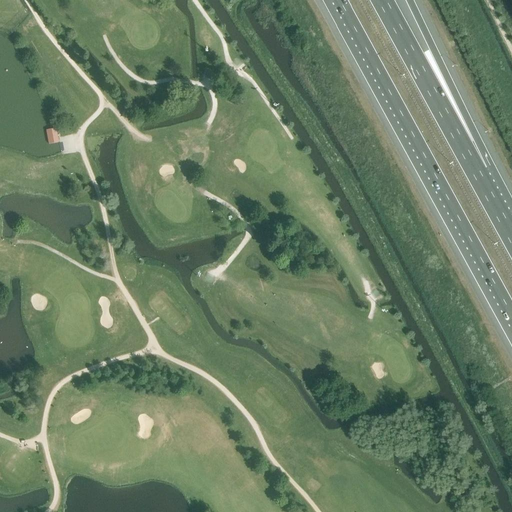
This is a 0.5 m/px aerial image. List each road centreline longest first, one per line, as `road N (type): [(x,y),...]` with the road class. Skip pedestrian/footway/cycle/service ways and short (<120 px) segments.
road 1 (track): [(240,0),(236,15),(348,179),(511,481)]
road 2 (motorway): [(338,0),(511,316)]
road 3 (motorway): [(478,176),(382,0)]
road 4 (motorway): [(478,176),(408,0)]
